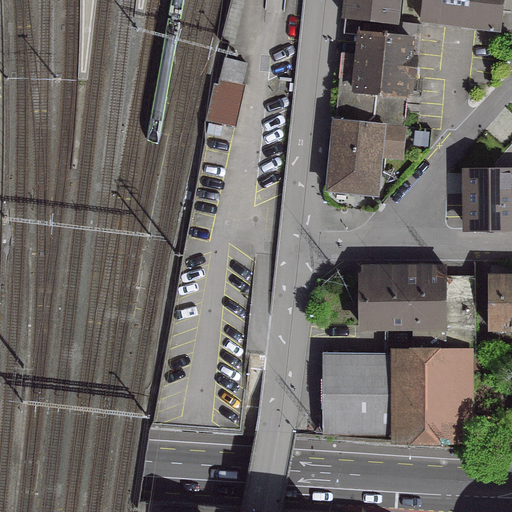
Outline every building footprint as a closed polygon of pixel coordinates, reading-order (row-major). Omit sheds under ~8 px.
[(343,18),(344,19),(393,24),(393,21),(395,0),(345,0),(343,17),(343,18)] [(422,0),(420,21),(501,33),(504,0),(422,0)] [(341,53),(335,120),(401,127),(404,96),(414,97),(422,24),(393,21),(393,24),(344,19),(343,34),(358,35),(356,54),(341,53)] [(247,63),(226,58),(221,78),(242,83),(247,63)] [(219,85),(214,83),(206,120),(236,127),(246,84),(242,83),(221,78),(219,85)] [(333,120),(333,121),(326,190),(365,194),(366,182),(375,183),(378,156),(399,158),(403,127),(401,127),(335,120),(333,120)] [(505,171),(465,172),(466,229),(511,229),(511,213),(508,213),(508,188),(511,188),(511,121),(506,121),(503,124),(505,171)] [(411,331),(411,354),(469,354),(469,355),(473,355),(473,354),(473,329),(473,278),(443,278),(443,267),(359,268),(360,327),(410,326),(435,326),(435,331),(411,331)] [(511,278),(487,278),(487,329),(511,328),(511,278)] [(411,354),(320,353),(320,436),(393,436),(393,438),(468,439),(469,355),(469,354),(411,354)]
